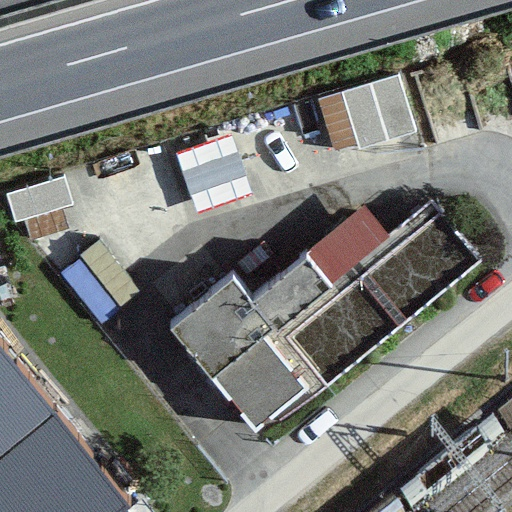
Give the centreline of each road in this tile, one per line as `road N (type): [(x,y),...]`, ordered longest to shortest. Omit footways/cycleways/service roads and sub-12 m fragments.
road 1 (unknown): [(511,171),(420,139),(247,181),(149,227),(117,268),(120,307),(265,497)]
road 2 (motorway): [(0,85),(295,0)]
